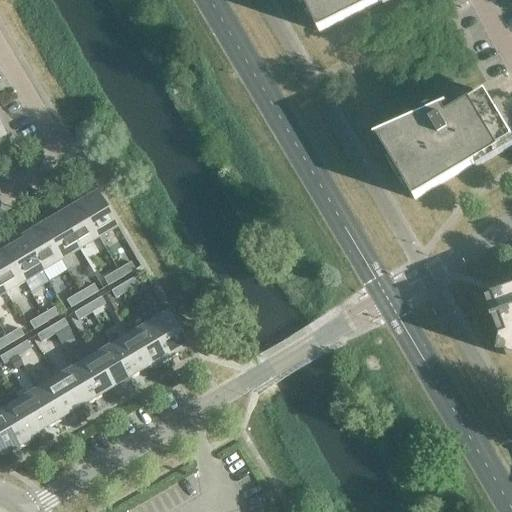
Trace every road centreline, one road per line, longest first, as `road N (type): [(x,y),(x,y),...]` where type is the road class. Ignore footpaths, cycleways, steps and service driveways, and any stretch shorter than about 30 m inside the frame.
road 1 (unclassified): [(29,511),(511,228)]
road 2 (residential): [(0,199),(60,165),(0,61)]
